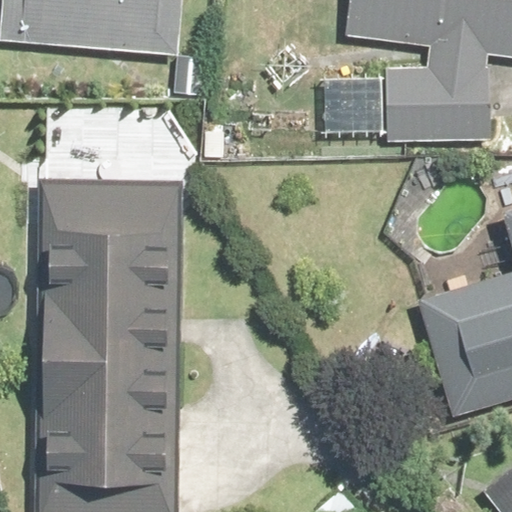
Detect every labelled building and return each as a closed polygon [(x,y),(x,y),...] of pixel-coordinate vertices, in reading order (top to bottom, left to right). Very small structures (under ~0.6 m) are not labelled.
[(133,0),(0,0),(0,89),(130,95),(133,0)] [(511,0),(291,0),(287,87),(511,98),(511,0)] [(113,511),(117,225),(0,223),(0,511),(113,511)] [(511,230),(450,244),(465,315),(372,341),(406,463),(511,433),(511,230)] [(511,511),(511,465),(458,511),(511,511)] [(353,511),(338,497),(323,511),(353,511)]
